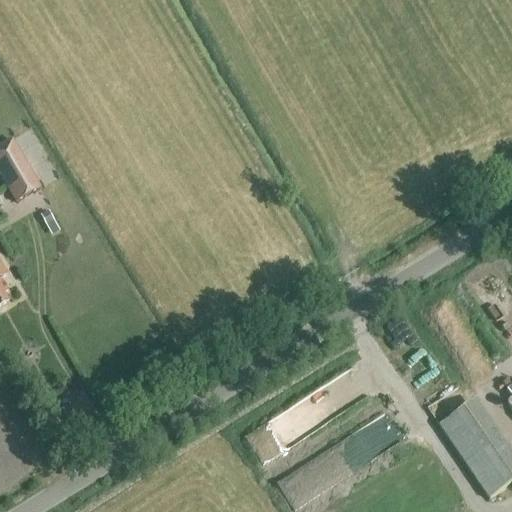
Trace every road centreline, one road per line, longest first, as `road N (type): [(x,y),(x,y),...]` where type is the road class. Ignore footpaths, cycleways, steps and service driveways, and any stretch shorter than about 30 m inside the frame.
road 1 (unclassified): [(31,511),(511,215)]
road 2 (track): [(350,314),(160,0)]
